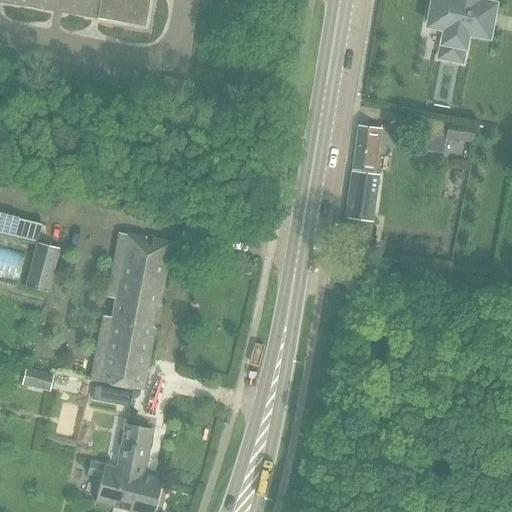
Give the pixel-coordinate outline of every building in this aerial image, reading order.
[(0,0),(0,2),(145,27),(149,0),(0,0)] [(432,0),(428,25),(445,28),(442,42),(463,46),(465,32),(487,36),(492,5),(476,2),(476,0),(432,0)] [(163,76),(160,94),(181,98),(185,80),(163,76)] [(471,142),(474,126),(448,122),(445,138),(471,142)] [(375,170),(377,152),(373,151),(376,129),(357,127),(352,167),(375,170)] [(371,221),(377,176),(351,173),(345,217),(371,221)] [(0,235),(34,244),(38,226),(0,216),(0,235)] [(98,382),(127,387),(142,390),(170,243),(127,234),(98,382)] [(0,240),(0,268),(10,271),(15,243),(0,240)] [(48,291),(59,249),(36,243),(26,285),(48,291)] [(22,383),(48,390),(51,375),(26,369),(22,383)] [(112,389),(109,403),(125,406),(128,392),(112,389)] [(151,430),(127,424),(125,424),(115,468),(88,462),(86,474),(100,477),(95,502),(134,511),(152,511),(160,480),(140,475),(151,430)]
